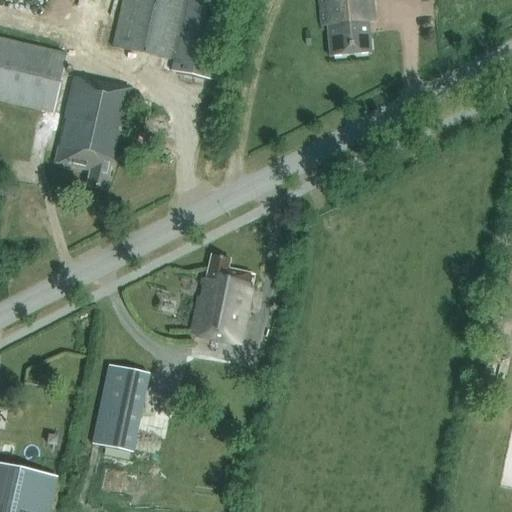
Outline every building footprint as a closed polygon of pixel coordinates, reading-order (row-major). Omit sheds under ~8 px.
[(123,0),(113,48),(175,61),(172,73),(211,81),(211,82),(225,85),(230,63),(217,60),(229,0),(123,0)] [(330,58),(371,54),(368,24),(374,23),(371,0),(319,0),(322,28),(327,28),(330,58)] [(67,56),(0,40),(0,102),(54,115),(67,56)] [(74,80),(55,165),(89,173),(86,187),(106,192),(112,161),(118,162),(134,93),(74,80)] [(228,270),(230,261),(211,257),(206,281),(202,280),(190,336),(239,346),(254,276),(228,270)] [(107,364),(93,443),(135,451),(149,371),(107,364)] [(0,498),(27,503),(38,505),(44,471),(0,464),(0,498)]
